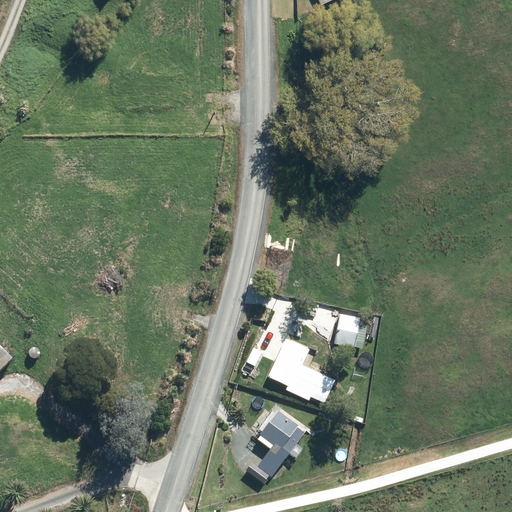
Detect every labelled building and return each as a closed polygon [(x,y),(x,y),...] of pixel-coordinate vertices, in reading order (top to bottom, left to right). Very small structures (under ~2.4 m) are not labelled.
[(340,315),(333,344),(354,349),(360,319),(340,315)] [(285,341),(268,379),(291,390),(309,352),(285,341)] [(0,375),(15,360),(0,346),(0,471),(5,476),(16,466),(0,450),(0,375)] [(271,446),(268,451),(283,462),(302,436),(296,431),(297,428),(276,413),(258,437),(271,446)] [(253,474),(260,479),(263,474),(257,469),(253,474)]
